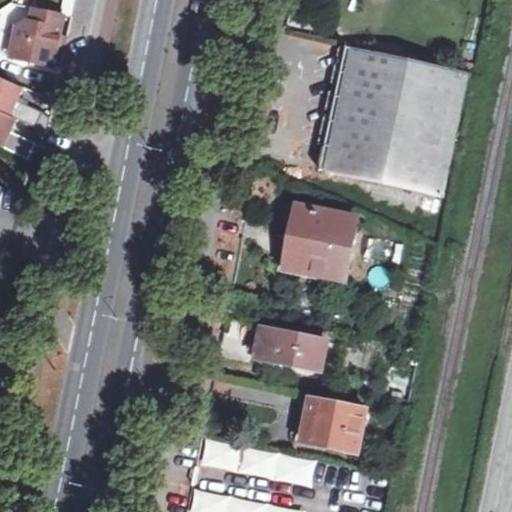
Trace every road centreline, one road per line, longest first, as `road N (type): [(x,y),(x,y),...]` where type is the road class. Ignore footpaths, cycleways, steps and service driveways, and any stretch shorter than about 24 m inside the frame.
road 1 (residential): [(155,511),(234,104),(200,58)]
road 2 (primary): [(106,511),(200,58)]
road 3 (residential): [(130,138),(80,164),(59,302),(84,375)]
road 4 (primary): [(130,138),(84,375)]
road 5 (primary): [(157,0),(130,138)]
road 6 (primary): [(84,375),(55,511)]
